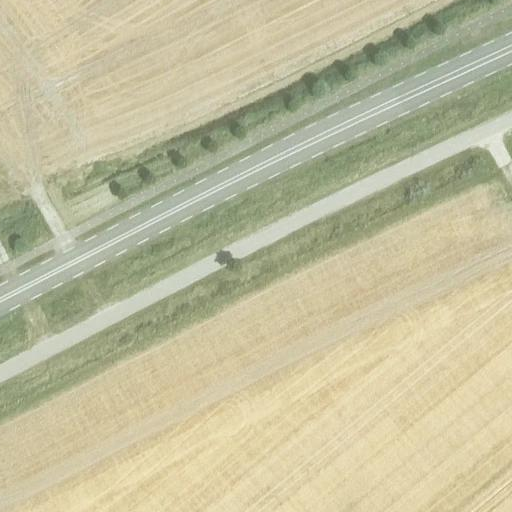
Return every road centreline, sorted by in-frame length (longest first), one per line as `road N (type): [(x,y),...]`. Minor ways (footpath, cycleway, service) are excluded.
road 1 (unclassified): [(0,379),(511,121)]
road 2 (secondary): [(0,302),(511,48)]
